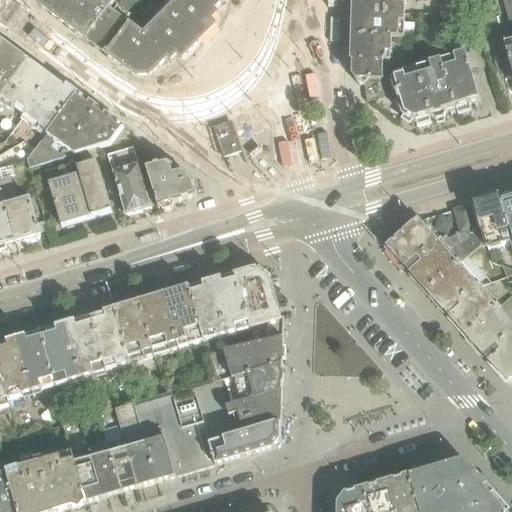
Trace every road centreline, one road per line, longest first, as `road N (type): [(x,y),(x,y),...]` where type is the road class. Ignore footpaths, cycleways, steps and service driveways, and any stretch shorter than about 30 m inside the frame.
road 1 (residential): [(268,45),(237,89),(176,111),(116,91),(0,5)]
road 2 (residential): [(485,421),(348,271),(325,218)]
road 3 (tertiary): [(0,304),(217,240)]
road 4 (residential): [(335,192),(340,151),(314,30),(298,0)]
road 5 (tertiary): [(325,218),(511,165)]
road 6 (residential): [(485,421),(305,471)]
road 7 (tertiary): [(511,143),(335,192)]
road 8 (residential): [(268,45),(299,189),(309,200)]
road 9 (residential): [(305,471),(170,511)]
